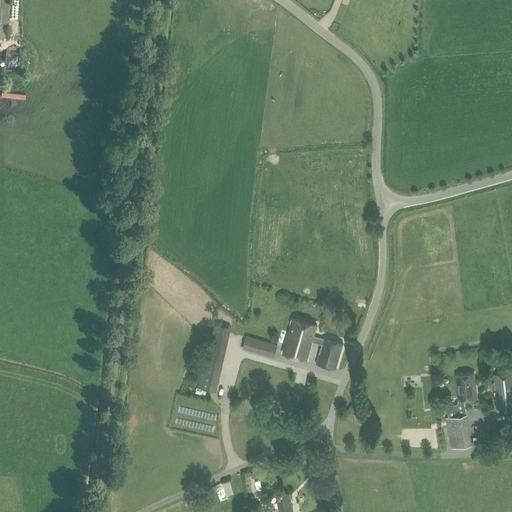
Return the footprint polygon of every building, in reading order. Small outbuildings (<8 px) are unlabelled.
[(0,0),(0,37),(8,38),(10,0),(0,0)] [(14,29),(20,29),(20,0),(11,0),(17,0),(17,8),(13,8),(13,15),(14,15),(14,29)] [(306,360),(312,341),(321,344),(315,363),(336,369),(343,343),(324,338),(324,339),(313,335),(316,325),(294,318),(283,353),(306,360)] [(209,334),(204,358),(223,362),(229,339),(209,334)] [(277,344),(246,335),(242,347),(263,353),(265,347),(276,350),(277,344)] [(495,389),(497,408),(511,406),(511,372),(493,375),(494,382),(490,382),(491,389),(495,389)] [(476,399),(474,373),(457,375),(459,400),(464,400),(476,399)] [(447,406),(449,417),(446,418),(451,448),(472,445),(467,414),(466,414),(464,400),(459,400),(457,404),(447,406)] [(200,412),(200,425),(208,425),(208,412),(200,412)] [(231,490),(238,487),(232,474),(216,481),(220,490),(229,486),(231,490)] [(279,511),(293,511),(289,493),(276,496),(279,511)]
